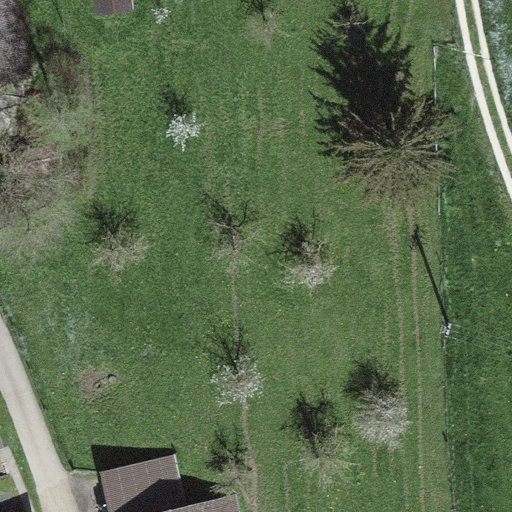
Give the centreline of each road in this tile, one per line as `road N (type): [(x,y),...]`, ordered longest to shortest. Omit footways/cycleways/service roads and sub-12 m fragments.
road 1 (track): [(458,0),(511,167)]
road 2 (track): [(0,355),(59,511)]
